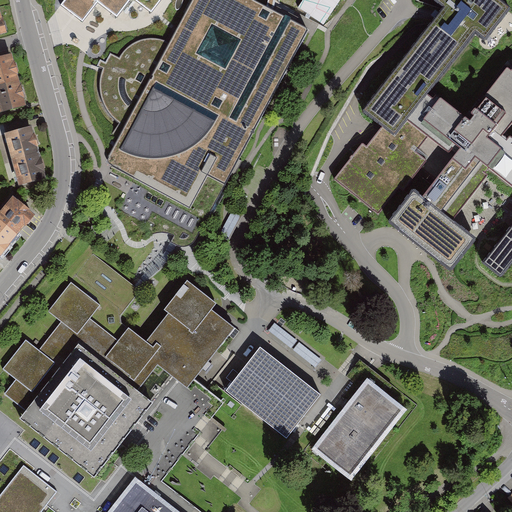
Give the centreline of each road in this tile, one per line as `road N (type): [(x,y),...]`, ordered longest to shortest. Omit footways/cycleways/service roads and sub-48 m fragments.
road 1 (tertiary): [(21,0),(62,174),(45,232),(0,286)]
road 2 (residential): [(511,411),(366,346),(248,279)]
